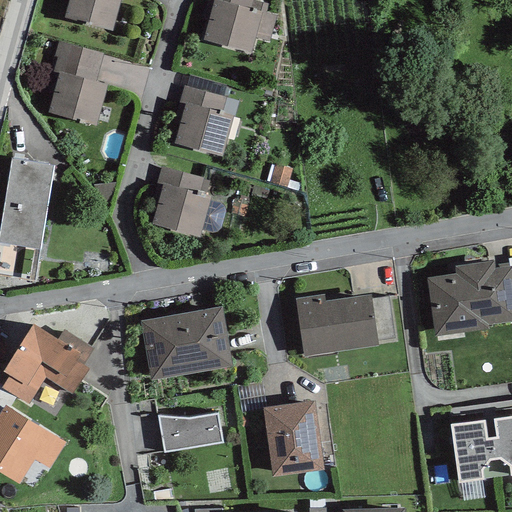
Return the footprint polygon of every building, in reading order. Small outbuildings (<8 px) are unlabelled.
[(68,0),(64,18),(111,31),(120,0),(68,0)] [(214,0),(214,2),(203,40),(251,53),(262,15),(243,10),(243,7),(235,5),(215,0),(214,0)] [(50,70),(59,73),(96,82),(103,54),(58,42),(50,70)] [(96,82),(59,73),(48,114),(95,126),(106,85),(96,82)] [(225,98),(183,86),(179,102),(185,103),(205,109),(221,110),(225,98)] [(184,106),(174,144),(222,157),(232,118),(213,113),(214,111),(205,109),(185,103),(184,106)] [(53,166),(10,160),(0,224),(0,276),(34,282),(53,166)] [(203,178),(161,166),(157,183),(162,184),(183,189),(199,191),(203,178)] [(162,186),(151,225),(199,237),(201,230),(209,201),(210,199),(191,194),(191,192),(183,189),(162,184),(162,186)] [(220,204),(209,201),(201,230),(212,233),(217,232),(221,229),(225,211),(220,204)] [(454,274),(426,279),(434,337),(489,329),(488,325),(511,321),(511,266),(494,269),(493,261),(453,267),(454,274)] [(303,358),(378,346),(377,342),(370,300),(369,295),(325,302),(324,295),(295,299),(303,358)] [(388,297),(370,300),(377,342),(394,339),(388,297)] [(222,306),(140,321),(151,380),(233,365),(222,306)] [(57,340),(33,325),(2,372),(10,376),(2,388),(29,405),(45,378),(71,395),(88,369),(82,365),(93,349),(63,330),(57,340)] [(262,382),(237,387),(241,412),(262,409),(267,408),(262,382)] [(267,408),(262,409),(272,477),(323,470),(313,401),(267,408)] [(65,444),(5,406),(0,413),(0,473),(19,487),(33,462),(47,470),(65,444)] [(156,415),(163,452),(223,443),(217,413),(188,418),(156,415)] [(485,420),(450,425),(458,484),(483,480),(483,479),(511,475),(511,477),(511,476),(511,416),(493,419),(496,438),(487,439),(485,420)]
